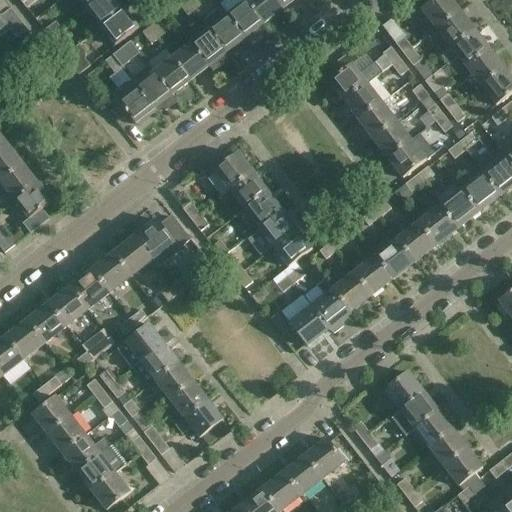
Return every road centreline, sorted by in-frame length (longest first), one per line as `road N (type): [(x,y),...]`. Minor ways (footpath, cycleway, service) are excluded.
road 1 (residential): [(0,293),(378,0)]
road 2 (residential): [(182,511),(310,409),(327,383),(511,242)]
